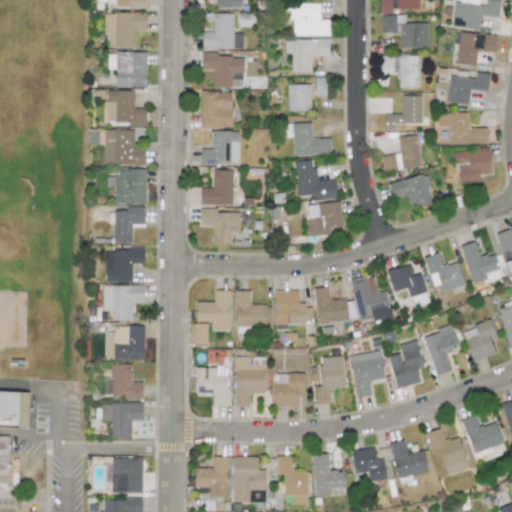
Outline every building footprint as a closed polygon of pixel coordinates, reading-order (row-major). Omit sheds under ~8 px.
[(239,0),(214,0),(214,8),(239,7),(239,0)] [(378,0),(378,13),(391,14),(391,9),(417,9),(417,0),(378,0)] [(452,0),(450,27),(478,30),(479,15),(495,17),(496,3),(478,1),(478,0),(452,0)] [(319,5),(284,5),(284,20),(291,20),(292,36),(328,35),(328,20),(319,20),(319,5)] [(102,13),(103,32),(107,32),(108,48),(133,47),(133,30),(145,29),(145,12),(102,13)] [(232,14),(212,14),(212,31),(201,31),(201,49),(241,48),(241,33),(232,33),(232,14)] [(380,16),(381,33),(399,33),(399,48),(426,47),(426,23),(403,23),(403,15),(380,16)] [(328,55),(327,39),(283,40),(283,53),(290,53),(291,72),(310,71),(310,56),(328,55)] [(146,52),(107,52),(106,69),(115,69),(114,86),(145,87),(146,52)] [(211,87),(230,87),(230,73),(242,73),(242,56),(217,57),(217,52),(200,52),(200,70),(211,69),(211,87)] [(397,88),(419,87),(418,55),(379,56),(379,72),(397,71),(397,88)] [(474,78),(447,75),(445,102),(467,104),(469,89),(486,91),(488,74),(475,73),(474,78)] [(314,95),(324,95),(324,77),(313,77),(314,95)] [(309,111),(309,84),(287,84),(286,111),(309,111)] [(133,91),(104,90),(104,124),(144,124),(144,109),(132,109),(133,91)] [(230,128),(230,91),(200,91),(199,127),(230,128)] [(420,123),(420,95),(400,95),(400,114),(383,113),(382,130),(393,130),(393,123),(420,123)] [(485,127),(467,128),(467,112),(436,113),(436,126),(448,126),(448,144),(486,143),(485,127)] [(291,137),(291,155),(330,154),(329,138),(310,138),(310,123),(284,123),(285,137),(291,137)] [(131,147),(131,130),(103,129),(102,164),(144,164),(144,148),(131,147)] [(199,166),(215,166),(215,163),(237,163),(237,131),(211,131),(211,148),(199,148),(199,166)] [(398,153),(381,155),(383,171),(419,166),(415,134),(396,137),(398,153)] [(459,183),(478,180),(477,172),(490,171),(486,148),(451,152),(453,164),(456,163),(459,183)] [(295,198),(334,196),(334,180),(315,180),(315,168),(293,169),(295,198)] [(144,169),(114,169),(114,176),(106,176),(105,187),(113,187),(113,203),(144,203),(144,169)] [(199,188),(199,204),(231,205),(231,170),(211,170),(211,188),(199,188)] [(430,203),(425,183),(428,182),(425,173),(387,183),(391,199),(405,195),(409,209),(430,203)] [(329,234),(328,226),(340,226),(339,202),(306,204),(306,218),(303,218),(304,236),(329,234)] [(143,208),(111,209),(112,242),(131,242),(130,225),(143,225),(143,208)] [(238,213),(214,212),(214,208),(199,208),(199,226),(211,226),(210,243),(228,244),(229,231),(238,231),(238,213)] [(511,236),(510,229),(494,233),(499,252),(507,250),(511,261),(511,236)] [(458,246),(470,285),(499,276),(492,253),(478,257),(473,241),(458,246)] [(142,263),(142,248),(103,249),(104,281),(131,281),(130,264),(142,263)] [(456,261),(440,266),(436,252),(422,257),(431,286),(438,284),(441,292),(463,284),(456,261)] [(419,273),(411,275),(408,264),(385,271),(392,292),(406,287),(411,307),(427,302),(419,273)] [(357,323),(390,316),(385,291),(376,293),(373,276),(349,280),(357,323)] [(142,302),(142,285),(101,286),(101,310),(110,310),(110,320),(131,320),(130,303),(142,302)] [(316,324),(347,320),(344,299),(329,300),(327,286),(312,288),(316,324)] [(230,290),(213,290),(212,302),(195,302),(194,322),(210,322),(209,330),(228,331),(230,290)] [(249,291),(234,290),(233,326),(264,327),(265,305),(249,305),(249,291)] [(511,301),(496,306),(507,347),(511,345),(511,301)] [(489,340),(495,339),(489,321),(460,330),(471,361),(494,354),(489,340)] [(205,344),(206,323),(192,323),(191,344),(205,344)] [(423,337),(434,375),(449,370),(444,351),(457,348),(450,324),(434,328),(435,333),(423,337)] [(142,359),(142,326),(113,325),(113,332),(104,332),(104,359),(142,359)] [(418,382),(415,368),(421,367),(415,340),(398,344),(400,353),(387,356),(394,388),(418,382)] [(382,378),(378,350),(348,355),(355,398),(370,395),(367,380),(382,378)] [(329,403),(328,388),(343,387),(341,356),(319,357),(320,384),(312,385),(314,404),(329,403)] [(248,405),(247,392),(264,392),(263,357),(249,357),(233,357),(233,405),(248,405)] [(141,398),(141,381),(130,381),(131,364),(111,363),(110,378),(102,378),(102,396),(141,398)] [(227,406),(226,367),(193,367),(194,393),(211,393),(211,406),(227,406)] [(296,406),(296,393),(303,394),(303,373),(273,373),(272,406),(296,406)] [(28,393),(0,391),(0,418),(17,418),(16,427),(27,427),(28,393)] [(511,399),(500,403),(509,440),(511,439),(511,399)] [(130,437),(129,420),(141,419),(141,402),(99,403),(99,422),(109,422),(110,438),(130,437)] [(501,442),(493,421),(479,427),(474,414),(459,420),(472,454),(501,442)] [(445,474),(467,468),(457,436),(443,441),(439,428),(424,433),(429,450),(437,447),(445,474)] [(8,436),(0,436),(0,495),(7,496),(8,436)] [(389,442),(395,477),(426,472),(422,450),(406,453),(403,440),(389,442)] [(382,458),(374,459),(373,448),(350,450),(352,473),(366,472),(367,481),(384,479),(382,458)] [(311,454),(312,495),(329,494),(329,488),(344,488),(343,470),(327,471),(327,454),(311,454)] [(229,457),(211,456),(211,468),(193,468),(193,487),(208,487),(207,497),(228,498),(229,457)] [(275,474),(282,474),(282,495),(291,495),(291,504),(305,504),(306,471),(290,470),(291,457),(275,456),(275,474)] [(140,492),(141,458),(110,457),(110,492),(140,492)] [(256,457),(232,457),(232,502),(248,502),(248,490),(263,490),(263,469),(256,469),(256,457)] [(102,499),(101,511),(140,511),(140,499),(102,499)] [(511,511),(511,507),(510,503),(497,508),(498,511),(511,511)]
